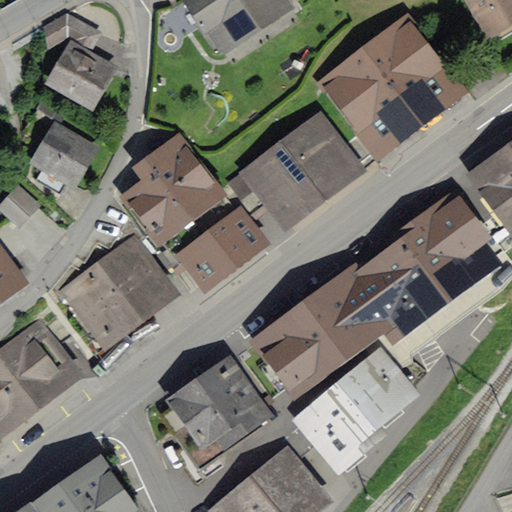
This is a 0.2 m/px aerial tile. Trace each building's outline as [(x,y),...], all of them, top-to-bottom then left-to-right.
[(188,0),(204,23),(199,27),(214,49),(286,0),(188,0)] [(511,0),(471,0),(489,30),(511,16),(511,0)] [(58,31),(85,46),(93,31),(66,16),(58,31)] [(328,86),(378,150),(455,92),(405,27),(328,86)] [(59,71),(64,74),(58,85),(91,104),(111,70),(72,48),(59,71)] [(318,126),(253,176),(286,220),(352,171),(318,126)] [(36,181),(60,195),(90,147),(57,127),(44,148),(53,154),(36,181)] [(130,200),(157,237),(215,193),(178,145),(143,171),(152,183),(130,200)] [(511,224),(511,156),(480,179),(511,224)] [(2,208),(19,224),(35,207),(18,191),(2,208)] [(402,254),(360,285),(386,320),(385,322),(393,333),(487,264),(473,246),(481,241),(453,204),(396,246),(402,254)] [(185,258),(204,283),(259,242),(240,216),(185,258)] [(73,291),(89,313),(147,270),(130,248),(73,291)] [(0,293),(21,278),(0,249),(0,293)] [(165,294),(147,270),(89,313),(104,333),(121,321),(124,325),(165,294)] [(354,277),(264,343),(296,387),(385,322),(386,320),(354,277)] [(0,357),(0,392),(53,352),(37,330),(0,357)] [(0,428),(71,374),(53,352),(0,392),(0,428)] [(380,363),(305,422),(340,464),(374,436),(368,428),(407,395),(380,363)] [(200,472),(266,425),(228,371),(162,417),(200,472)] [(306,511),(319,502),(284,459),(219,511),(306,511)] [(128,511),(99,470),(40,511),(128,511)]
